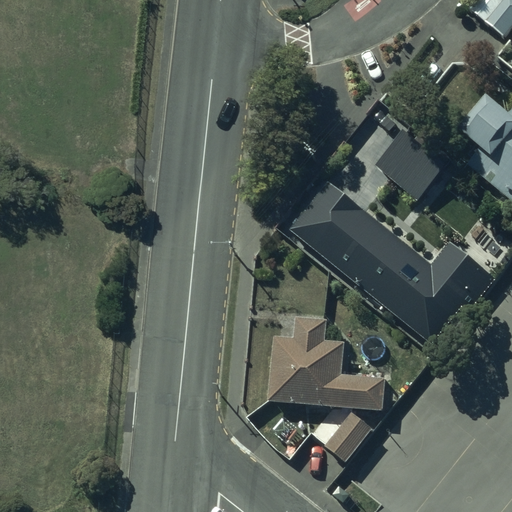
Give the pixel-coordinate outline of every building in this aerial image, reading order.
[(511,0),(482,0),(472,14),(504,40),(511,29),(511,0)] [(511,120),(511,121),(492,104),(449,155),(511,207),(511,120)] [(403,133),(374,167),(416,203),(445,169),(403,133)] [(340,213),(304,256),(384,316),(419,277),(340,213)] [(295,350),(274,348),(269,409),(387,421),(392,387),(346,382),(348,353),(331,352),(332,330),(297,329),(295,350)] [(376,434),(355,418),(329,451),(351,467),(376,434)]
